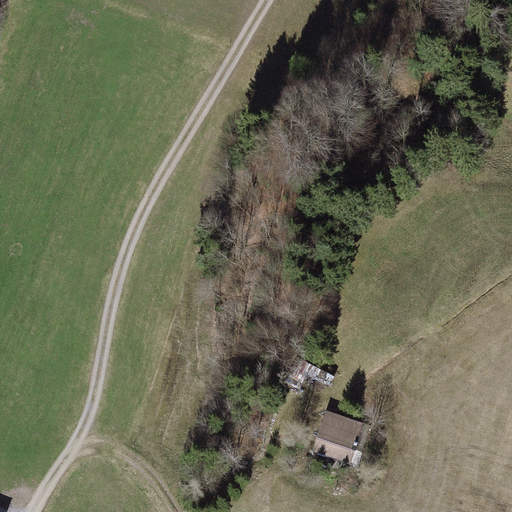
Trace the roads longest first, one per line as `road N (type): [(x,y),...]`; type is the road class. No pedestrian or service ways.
road 1 (track): [(274,0),(145,221),(125,270),(93,421),(39,511)]
road 2 (track): [(179,511),(153,473),(130,457),(80,447)]
